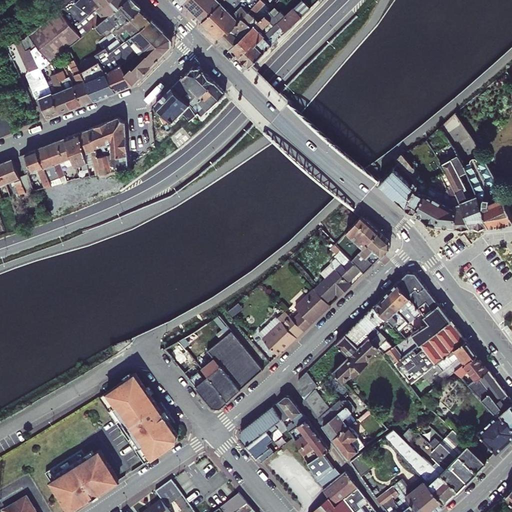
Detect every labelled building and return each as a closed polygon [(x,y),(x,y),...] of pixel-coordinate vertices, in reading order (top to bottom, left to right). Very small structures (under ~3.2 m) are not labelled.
[(60,9),(66,4),(61,0),(55,0),(51,4),(58,11),(60,9)] [(71,0),(66,4),(60,9),(68,18),(89,0),(71,0)] [(105,17),(91,0),(89,0),(68,18),(77,31),(84,26),(88,31),(97,24),(105,17)] [(125,0),(91,0),(105,17),(125,0)] [(125,0),(105,17),(97,24),(103,31),(108,26),(112,27),(115,24),(116,23),(119,27),(141,7),(142,5),(136,0),(125,0)] [(185,0),(184,2),(203,20),(222,2),(219,0),(185,0)] [(249,10),(258,0),(223,0),(222,2),(240,19),(243,16),(249,10)] [(256,12),(264,4),(266,2),(263,0),(258,0),(249,10),(243,16),(253,25),(255,24),(259,19),(254,13),(256,11),(256,12)] [(309,1),(292,13),(282,5),(280,7),(273,17),(268,21),(258,36),(243,47),(247,53),(251,55),(259,65),(273,55),(282,41),(284,40),(291,29),(293,31),(313,16),(309,10),(315,5),(309,1)] [(203,20),(230,47),(253,25),(243,16),(240,19),(222,2),(203,20)] [(259,19),(269,9),(264,4),(256,12),(256,11),(254,13),(259,19)] [(152,18),(141,7),(119,27),(116,23),(115,24),(120,33),(128,27),(134,34),(152,18)] [(68,18),(60,9),(58,11),(29,34),(51,61),(82,36),(77,31),(68,18)] [(162,28),(152,18),(134,34),(131,36),(136,41),(143,47),(162,28)] [(108,26),(103,31),(107,36),(113,32),(118,38),(107,47),(110,52),(131,36),(134,34),(128,27),(120,33),(115,24),(112,27),(108,26)] [(172,37),(162,28),(143,47),(148,51),(134,67),(132,65),(127,71),(134,83),(172,45),(172,44),(173,43),(173,40),(171,38),(172,37)] [(51,61),(29,34),(26,37),(15,42),(28,70),(26,74),(45,120),(49,118),(48,117),(39,97),(53,91),(42,68),(51,61)] [(136,41),(131,36),(110,52),(107,47),(96,54),(99,59),(101,63),(106,71),(121,63),(122,63),(138,51),(132,44),(136,41)] [(143,47),(136,41),(132,44),(138,51),(122,63),(127,71),(132,65),(134,67),(148,51),(143,47)] [(75,58),(68,62),(77,79),(78,82),(85,79),(81,70),(75,58)] [(85,79),(87,83),(99,78),(93,68),(101,63),(99,59),(81,70),(85,79)] [(106,71),(101,63),(93,68),(99,78),(108,75),(106,71)] [(117,90),(134,83),(127,71),(122,63),(121,63),(106,71),(108,75),(117,90)] [(64,69),(51,74),(57,91),(74,84),(72,81),(70,76),(67,77),(64,69)] [(117,90),(108,75),(99,78),(87,83),(92,93),(94,92),(95,98),(117,90)] [(75,84),(83,103),(95,98),(94,92),(92,93),(87,83),(85,79),(78,82),(75,84)] [(57,91),(53,92),(60,112),(83,103),(75,84),(74,84),(57,91)] [(39,97),(48,117),(60,112),(53,92),(53,91),(39,97)] [(199,111),(192,116),(189,118),(194,124),(210,118),(214,114),(209,109),(202,115),(199,111)] [(8,110),(0,113),(0,136),(17,130),(8,110)] [(125,121),(119,116),(89,128),(95,146),(111,141),(112,152),(112,155),(127,154),(125,121)] [(95,146),(89,128),(80,131),(85,152),(96,148),(95,146)] [(85,152),(80,131),(65,137),(72,156),(75,164),(81,162),(87,160),(85,152)] [(72,156),(65,137),(52,142),(59,161),(72,156)] [(98,156),(102,173),(112,170),(108,153),(112,152),(111,141),(95,146),(96,148),(98,156)] [(59,161),(52,142),(37,148),(44,166),(59,161)] [(44,166),(37,148),(25,153),(32,170),(37,169),(44,166)] [(87,160),(89,167),(94,166),(96,174),(102,173),(98,156),(96,148),(85,152),(87,160)] [(129,165),(127,154),(112,155),(112,152),(108,153),(112,170),(129,165)] [(32,170),(25,153),(19,155),(25,173),(32,170)] [(396,159),(399,162),(404,157),(401,154),(396,159)] [(471,227),(489,225),(478,195),(468,198),(464,189),(467,188),(460,174),(467,171),(464,165),(459,154),(452,158),(450,155),(440,160),(447,172),(461,201),(471,227)] [(418,185),(406,207),(415,213),(430,185),(427,183),(404,157),(399,162),(415,181),(418,185)] [(510,222),(511,221),(511,215),(504,196),(498,183),(496,179),(494,176),(492,172),(484,157),(464,165),(467,171),(478,195),(489,225),(510,222)] [(20,176),(13,158),(0,162),(0,167),(6,182),(14,179),(20,176)] [(89,167),(87,160),(81,162),(85,177),(91,176),(89,167)] [(44,166),(50,181),(60,176),(62,182),(67,181),(59,161),(44,166)] [(50,181),(44,166),(37,169),(45,187),(52,185),(50,181)] [(396,198),(406,207),(418,185),(415,181),(411,185),(394,168),(380,183),(396,198)] [(455,227),(471,227),(461,201),(447,172),(441,175),(448,190),(454,204),(455,227)] [(28,173),(20,176),(14,179),(19,195),(34,191),(28,173)] [(436,225),(455,227),(454,204),(448,190),(443,192),(430,185),(415,213),(436,225)] [(347,232),(364,248),(380,231),(363,214),(347,232)] [(352,260),(357,265),(360,269),(364,273),(371,267),(373,265),(391,248),(390,240),(380,231),(364,248),(352,260)] [(315,289),(327,302),(336,294),(341,289),(344,293),(352,285),(348,281),(360,269),(357,265),(352,260),(336,244),(332,248),(338,254),(337,257),(332,262),(335,269),(326,278),(315,289)] [(321,273),(326,278),(335,269),(332,262),(321,273)] [(408,272),(398,281),(407,293),(413,288),(417,293),(415,294),(417,296),(419,295),(421,293),(419,291),(426,286),(415,272),(408,272)] [(398,281),(385,294),(410,322),(418,315),(426,324),(430,322),(425,315),(422,311),(407,293),(398,281)] [(422,311),(425,315),(439,304),(426,286),(419,291),(421,293),(419,295),(417,296),(415,294),(417,293),(413,288),(407,293),(422,311)] [(294,319),(304,330),(331,305),(327,302),(315,289),(315,288),(314,288),(296,306),(301,312),(294,319)] [(400,331),(410,322),(385,294),(375,304),(387,318),(400,331)] [(375,304),(346,333),(359,346),(369,337),(379,346),(378,346),(385,353),(386,352),(394,346),(374,326),(382,319),(384,321),(387,318),(375,304)] [(395,363),(410,384),(422,375),(433,366),(466,339),(439,304),(425,315),(430,322),(426,324),(413,334),(414,336),(398,346),(405,356),(403,357),(395,363)] [(263,339),(279,355),(304,330),(294,319),(286,311),(278,318),(281,321),(272,330),(267,325),(259,333),(264,338),(263,339)] [(267,325),(272,330),(281,321),(278,318),(277,316),(267,325)] [(232,330),(209,349),(215,357),(225,369),(236,359),(252,379),(264,369),(232,330)] [(180,340),(188,350),(201,339),(194,331),(180,340)] [(346,333),(336,342),(349,355),(334,370),(343,380),(352,372),(356,372),(366,363),(366,359),(378,346),(379,346),(369,337),(359,346),(346,333)] [(455,371),(477,353),(466,339),(433,366),(437,371),(434,373),(436,376),(434,377),(437,380),(439,384),(455,371)] [(165,348),(175,360),(188,350),(180,340),(165,348)] [(386,352),(395,364),(395,363),(403,357),(395,346),(394,346),(386,352)] [(477,353),(455,371),(461,377),(469,370),(474,377),(473,377),(475,380),(478,377),(489,369),(477,353)] [(194,365),(185,372),(213,407),(220,407),(228,400),(241,389),(225,369),(215,357),(202,368),(208,376),(205,378),(194,365)] [(225,369),(241,389),(252,379),(236,359),(225,369)] [(422,375),(426,379),(434,373),(437,371),(433,366),(422,375)] [(499,411),(511,424),(511,398),(489,369),(478,377),(502,408),(499,411)] [(298,389),(305,399),(315,389),(318,387),(307,371),(299,379),(298,389)] [(100,397),(145,463),(177,441),(178,434),(172,425),(175,422),(161,401),(157,404),(136,372),(100,397)] [(497,415),(479,432),(497,451),(511,437),(511,424),(499,411),(502,408),(478,377),(475,380),(468,385),(497,415)] [(428,387),(431,390),(439,384),(437,380),(428,387)] [(315,389),(305,399),(333,438),(351,425),(356,420),(350,413),(356,408),(349,400),(341,400),(330,409),(315,389)] [(428,392),(421,398),(421,399),(432,409),(438,402),(428,392)] [(286,395),(274,405),(281,418),(283,421),(291,416),(295,422),(287,427),(289,431),(292,430),(298,425),(307,418),(290,395),(286,395)] [(244,428),(253,440),(281,418),(274,405),(244,428)] [(359,418),(361,421),(373,412),(370,409),(359,418)] [(247,445),(261,462),(274,453),(267,444),(274,439),(273,438),(270,434),(284,423),(283,421),(281,418),(253,440),(247,445)] [(299,448),(319,434),(307,418),(298,425),(301,430),(305,434),(300,438),(295,441),(299,448)] [(270,434),(273,438),(287,427),(284,423),(270,434)] [(333,438),(348,458),(365,446),(358,436),(359,436),(351,425),(333,438)] [(240,438),(247,445),(253,440),(244,428),(241,430),(240,438)] [(401,437),(408,444),(417,435),(410,428),(401,437)] [(425,480),(446,502),(459,490),(433,466),(408,444),(401,437),(394,429),(391,431),(385,435),(425,480)] [(477,471),(486,461),(453,429),(447,435),(449,437),(446,441),(477,471)] [(323,454),(330,449),(319,434),(299,448),(303,455),(314,448),(320,456),(323,454)] [(469,479),(477,471),(446,441),(443,444),(441,442),(437,438),(431,444),(435,448),(469,479)] [(46,472),(70,511),(83,502),(84,503),(106,488),(119,480),(99,447),(86,455),(82,449),(46,472)] [(433,466),(459,490),(469,479),(435,448),(432,451),(431,456),(437,462),(433,466)] [(350,461),(361,477),(374,467),(363,451),(350,461)] [(313,472),(328,461),(323,454),(320,456),(308,464),(313,472)] [(319,480),(334,468),(328,461),(313,472),(318,481),(319,480)] [(325,488),(341,474),(335,466),(334,468),(319,480),(325,488)] [(358,487),(346,470),(341,474),(325,488),(324,489),(324,490),(330,497),(336,506),(345,498),(358,487)] [(156,490),(167,506),(183,494),(173,481),(171,478),(156,490)] [(402,479),(397,483),(402,491),(406,496),(419,511),(433,511),(446,502),(425,480),(410,493),(407,490),(407,488),(402,479)] [(402,499),(396,503),(403,511),(419,511),(406,496),(402,491),(397,483),(389,488),(396,497),(399,495),(402,499)] [(366,511),(359,503),(366,497),(358,487),(345,498),(355,511),(366,511)] [(389,488),(377,498),(387,511),(403,511),(396,503),(395,501),(394,498),(396,497),(389,488)] [(314,500),(320,506),(330,497),(324,490),(314,500)] [(239,492),(220,508),(222,511),(234,511),(235,511),(248,502),(239,492)] [(36,511),(27,496),(4,509),(5,511),(36,511)] [(355,511),(345,498),(336,506),(330,497),(320,506),(312,511),(355,511)] [(171,511),(161,498),(142,511),(171,511)] [(248,502),(235,511),(249,511),(254,509),(248,502)]
